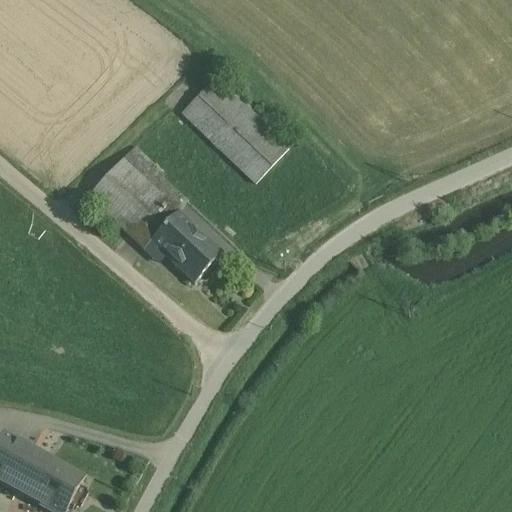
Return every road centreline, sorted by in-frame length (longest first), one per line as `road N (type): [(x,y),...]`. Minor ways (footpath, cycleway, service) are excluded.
road 1 (unclassified): [(228,361),(321,257),(356,231),(511,158)]
road 2 (unclassified): [(228,361),(0,168)]
road 3 (unclassified): [(142,511),(228,361)]
